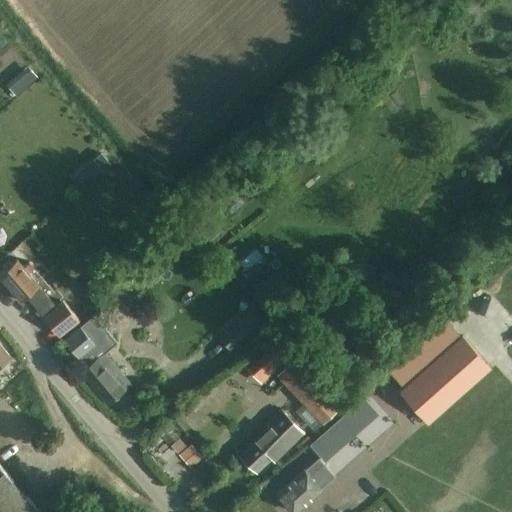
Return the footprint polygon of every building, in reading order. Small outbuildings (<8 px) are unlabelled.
[(11,80),(5,84),(15,96),(20,91),(11,80)] [(82,167),(72,176),(82,187),(92,179),(82,167)] [(55,303),(38,284),(16,258),(0,272),(0,277),(20,300),(26,295),(44,315),(43,316),(59,334),(78,318),(62,298),(55,303)] [(230,349),(262,320),(252,309),(219,337),(230,349)] [(325,311),(310,324),(332,351),(347,338),(325,311)] [(79,327),(64,340),(78,356),(87,368),(81,373),(108,404),(131,384),(104,353),(116,342),(93,315),(79,327)] [(363,332),(350,344),(372,369),(385,357),(363,332)] [(428,422),(490,367),(462,335),(400,390),(428,422)] [(275,342),(248,368),(257,377),(259,380),(287,355),(284,352),(275,342)] [(0,345),(0,384),(1,384),(0,383),(0,366),(10,358),(0,345)] [(292,359),(275,374),(287,386),(303,371),(292,359)] [(322,390),(306,406),(322,423),(338,408),(322,390)] [(310,444),(309,445),(321,458),(375,411),(363,397),(330,426),(310,444)] [(274,460),(302,432),(280,410),(269,421),(270,423),(240,453),(257,471),(271,457),(274,460)] [(190,445),(178,455),(189,468),(201,457),(190,445)] [(335,476),(318,458),(304,470),(303,469),(278,492),(296,511),(322,489),(321,488),(335,476)] [(40,511),(0,465),(0,511),(40,511)]
